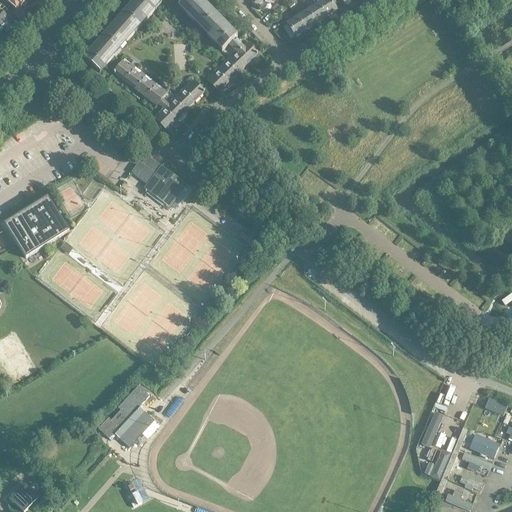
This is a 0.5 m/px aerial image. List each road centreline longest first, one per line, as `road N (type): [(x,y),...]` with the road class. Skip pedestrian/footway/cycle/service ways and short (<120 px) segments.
road 1 (residential): [(511,391),(425,350),(176,163)]
road 2 (residential): [(176,163),(47,63)]
road 3 (residential): [(176,163),(213,118),(288,64)]
road 4 (residential): [(288,64),(390,0)]
